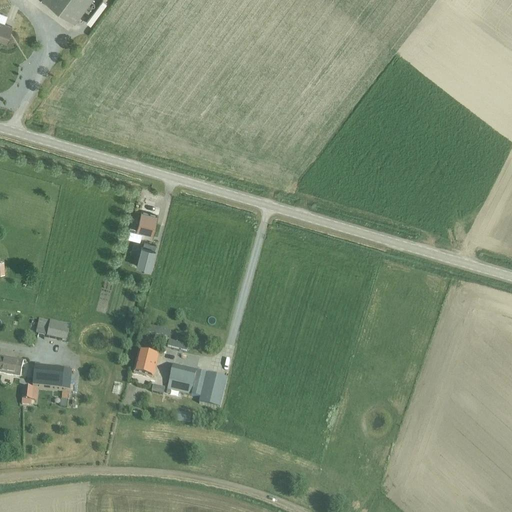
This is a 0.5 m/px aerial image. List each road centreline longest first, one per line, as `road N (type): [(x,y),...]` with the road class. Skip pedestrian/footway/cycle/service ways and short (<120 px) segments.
road 1 (unclassified): [(511,278),(0,128)]
road 2 (track): [(299,511),(171,472),(0,479)]
road 3 (unknown): [(269,205),(222,358),(183,354)]
